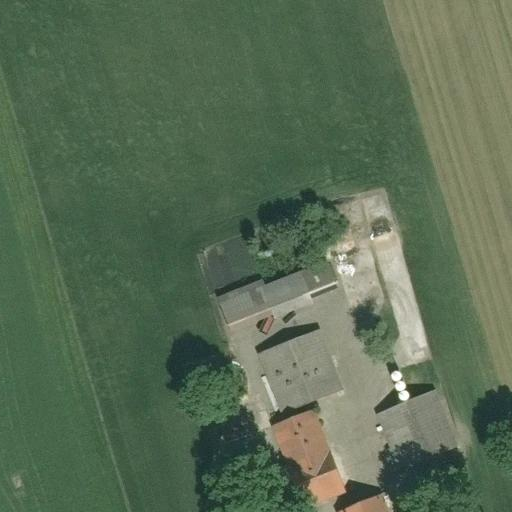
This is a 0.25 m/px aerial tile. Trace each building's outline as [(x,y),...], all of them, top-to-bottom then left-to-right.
[(334,265),(274,290),(271,282),(225,301),(238,334),(344,290),(334,265)] [(323,340),(264,362),(282,411),(341,389),(323,340)] [(438,395),(378,417),(399,472),(458,450),(438,395)] [(325,416),(270,434),(295,511),(310,511),(352,498),(325,416)] [(392,511),(386,498),(355,511),(392,511)]
